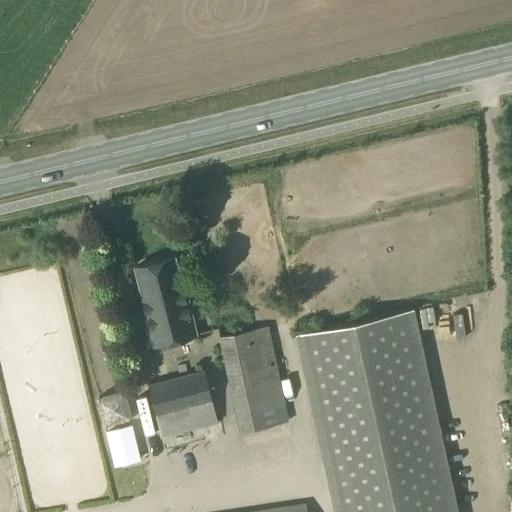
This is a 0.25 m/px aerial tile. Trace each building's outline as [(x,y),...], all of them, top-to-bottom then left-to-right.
[(175,255),(133,266),(146,315),(144,316),(152,346),(195,335),(194,332),(197,331),(185,285),(183,285),(175,255)] [(458,511),(414,306),(296,331),(335,511),(458,511)] [(268,325),(221,335),(240,429),(288,419),(268,325)] [(204,368),(148,383),(162,435),(218,419),(204,368)] [(125,390),(96,398),(103,427),(133,420),(125,390)] [(311,426),(301,429),(306,445),(315,442),(311,426)] [(309,511),(307,500),(234,511),(309,511)]
